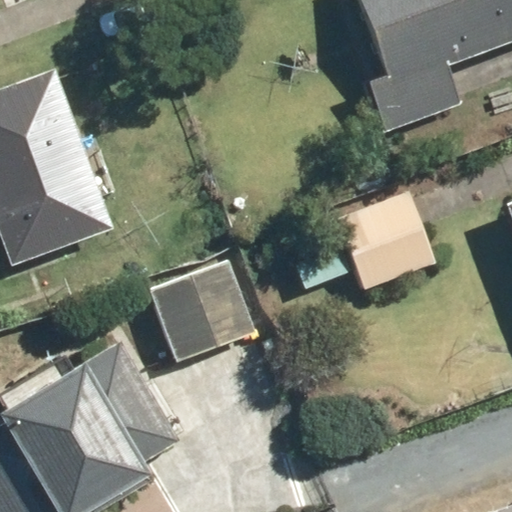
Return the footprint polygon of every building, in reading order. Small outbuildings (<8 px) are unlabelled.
[(511,0),(357,0),(380,68),(356,75),(377,139),(459,112),(443,61),(511,38),(511,0)] [(39,83),(0,99),(0,262),(5,274),(102,236),(64,141),(62,142),(39,83)] [(339,219),(366,290),(438,263),(411,192),(339,219)] [(223,263),(138,298),(167,367),(252,331),(223,263)] [(82,511),(139,476),(130,463),(169,441),(113,345),(71,370),(63,358),(0,397),(0,511),(82,511)]
